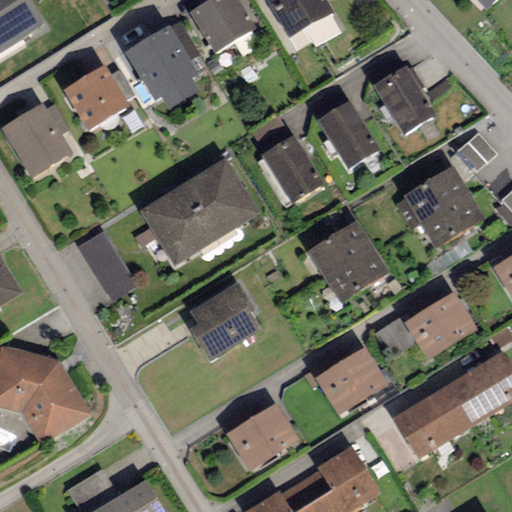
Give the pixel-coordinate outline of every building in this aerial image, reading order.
[(0,0),(0,55),(44,28),(26,0),(0,0)] [(221,0),(190,19),(214,60),(254,35),(230,0),(221,0)] [(321,0),(262,0),(288,43),(332,18),(321,0)] [(507,0),(472,0),(489,17),(507,0)] [(194,80),(166,35),(126,60),(154,105),(194,80)] [(129,110),(105,71),(63,96),(87,135),(129,110)] [(408,75),(376,94),(404,139),(436,120),(408,75)] [(352,107),(319,128),(349,176),(382,155),(352,107)] [(73,156),(43,108),(1,133),(31,182),(73,156)] [(497,157),(478,137),(458,155),(477,176),(497,157)] [(297,141),(263,161),(292,210),(326,189),(297,141)] [(225,166),(140,217),(174,272),(258,221),(225,166)] [(402,198),(417,221),(466,190),(451,166),(402,198)] [(484,217),(466,190),(417,221),(435,249),(484,217)] [(511,194),(501,204),(511,215),(511,194)] [(307,253),(322,277),(371,245),(356,222),(307,253)] [(137,291),(104,235),(70,254),(103,311),(137,291)] [(389,273),(371,245),(322,277),(340,304),(389,273)] [(0,259),(0,308),(20,297),(0,259)] [(511,264),(494,276),(511,304),(511,264)] [(263,337),(235,293),(193,319),(200,332),(191,337),(211,369),(263,337)] [(454,302),(406,331),(429,368),(477,339),(454,302)] [(59,362),(0,349),(0,351),(0,413),(25,419),(42,448),(92,418),(59,362)] [(511,369),(502,353),(449,386),(473,428),(511,404),(511,369)] [(366,356),(315,387),(338,426),(389,395),(366,356)] [(449,386),(393,418),(417,460),(473,428),(449,386)] [(227,441),(251,481),(299,451),(275,411),(227,441)] [(320,471),(301,482),(318,511),(350,511),(381,494),(352,447),(317,467),(320,471)] [(81,511),(102,511),(120,502),(103,472),(70,491),(81,511)] [(318,511),(301,482),(281,494),(279,491),(244,511),(318,511)] [(158,511),(143,487),(120,502),(102,511),(158,511)]
